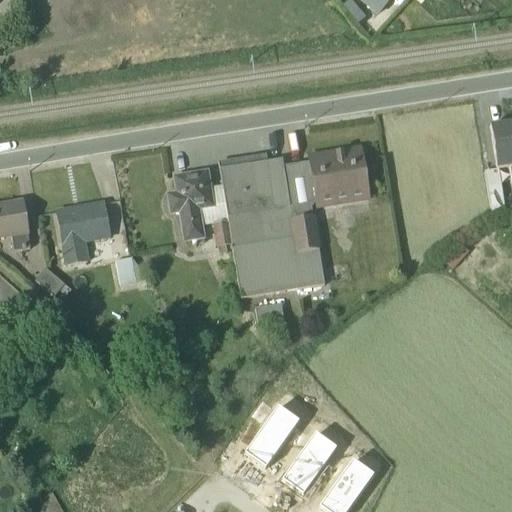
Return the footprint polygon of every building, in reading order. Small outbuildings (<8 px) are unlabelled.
[(511,183),(511,182),(511,123),(486,127),(491,169),(509,167),(511,183)] [(307,161),(308,167),(316,214),(367,206),(359,152),(307,161)] [(282,167),(218,176),(221,190),(230,248),(239,306),(300,297),(327,293),(316,214),(308,167),(282,171),(282,167)] [(201,231),(211,230),(214,250),(230,248),(221,190),(208,192),(206,176),(172,181),(175,198),(167,199),(170,219),(179,218),(180,224),(185,253),(204,250),(201,231)] [(22,205),(0,208),(0,244),(10,243),(12,255),(28,253),(22,205)] [(88,268),(84,248),(106,244),(100,209),(56,216),(66,272),(88,268)] [(130,262),(114,265),(118,290),(146,285),(130,262)] [(44,273),(34,285),(52,300),(57,295),(64,300),(69,294),(44,273)] [(179,310),(172,315),(181,327),(194,318),(187,308),(180,313),(179,310)] [(45,503),(49,511),(59,511),(50,496),(43,500),(45,503)] [(49,511),(45,503),(37,507),(39,511),(49,511)]
